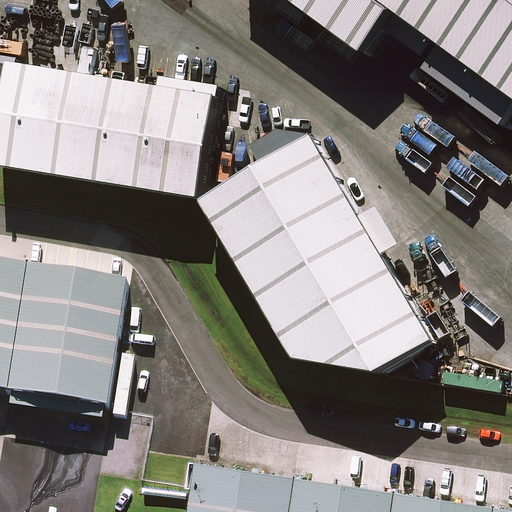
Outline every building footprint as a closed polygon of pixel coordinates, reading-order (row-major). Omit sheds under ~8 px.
[(511,0),(295,0),(377,60),(408,17),(511,92),(511,0)] [(172,92),(25,67),(21,92),(7,169),(213,204),(232,91),(173,82),(172,92)] [(285,133),(258,148),(272,174),(323,145),(319,137),(285,133)] [(272,174),(218,207),(311,365),(391,379),(448,345),(327,142),(323,145),(272,174)] [(34,272),(0,266),(0,395),(15,398),(34,272)] [(135,288),(34,272),(15,398),(115,414),(135,288)] [(302,511),(307,483),(207,468),(200,511),(302,511)] [(404,511),(406,498),(307,483),(302,511),(404,511)] [(501,511),(406,498),(404,511),(501,511)]
